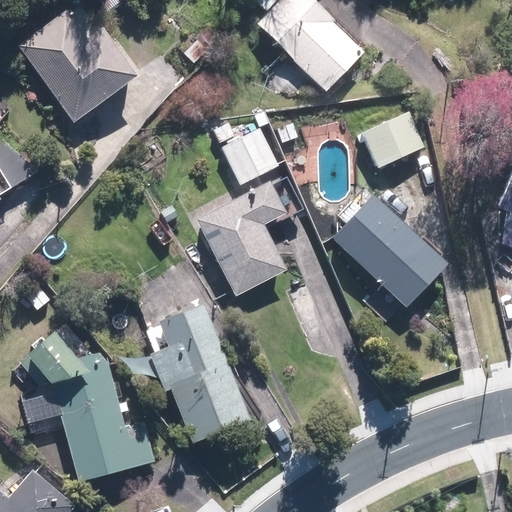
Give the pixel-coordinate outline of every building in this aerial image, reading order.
[(117,0),(90,0),(104,17),(121,4),(117,0)] [(290,0),(274,0),(247,30),(319,96),(354,58),(290,0)] [(58,16),(8,53),(66,130),(127,83),(90,35),(79,44),(58,16)] [(403,115),(353,137),(370,174),(420,153),(403,115)] [(250,133),(216,151),(234,186),(269,167),(250,133)] [(0,149),(0,186),(4,193),(32,175),(0,149)] [(302,152),(280,159),(287,180),(309,173),(302,152)] [(511,153),(509,153),(489,212),(507,216),(498,245),(511,249),(511,153)] [(260,186),(188,224),(228,300),(277,274),(253,228),(275,216),(260,186)] [(358,201),(320,244),(397,311),(435,268),(358,201)] [(113,258),(85,276),(95,292),(124,273),(113,258)] [(31,281),(16,294),(33,313),(48,300),(31,281)] [(159,351),(142,358),(157,395),(161,393),(184,447),(240,424),(193,309),(149,327),(159,351)] [(89,357),(62,364),(40,338),(13,360),(38,389),(46,387),(72,485),(147,465),(136,425),(116,431),(99,367),(89,357)] [(23,474),(0,499),(0,511),(64,511),(65,511),(23,474)]
